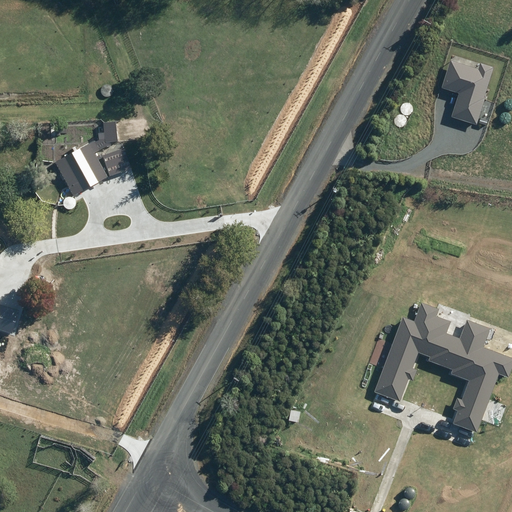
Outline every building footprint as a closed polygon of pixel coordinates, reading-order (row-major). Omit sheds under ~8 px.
[(265,113),(237,99),(203,162),(230,177),(265,113)] [(189,152),(195,119),(181,116),(175,149),(189,152)] [(116,147),(116,144),(123,144),(123,138),(128,138),(128,131),(121,131),(121,123),(108,123),(108,126),(99,126),(98,144),(109,144),(109,147),(116,147)] [(65,191),(72,187),(77,196),(112,177),(102,159),(94,144),(59,163),(67,178),(59,182),(65,191)] [(127,149),(106,157),(113,177),(134,169),(127,149)]
